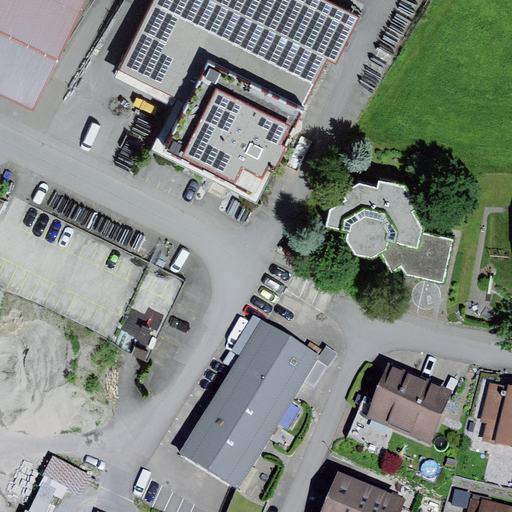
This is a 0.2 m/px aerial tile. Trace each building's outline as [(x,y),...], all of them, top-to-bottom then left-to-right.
[(91,0),(0,0),(0,89),(40,108),(91,0)] [(364,16),(333,0),(160,0),(120,78),(177,107),(156,147),(259,199),(331,58),(340,63),(364,16)] [(448,281),(460,239),(431,231),(413,188),(392,176),(370,180),(337,204),(330,229),(340,248),(448,281)] [(322,355),(256,316),(234,354),(243,359),(185,457),(243,491),(320,361),(329,366),(336,353),(326,347),(322,355)] [(455,393),(394,368),(372,421),(433,446),(455,393)] [(511,384),(491,379),(483,414),(490,416),(485,433),(490,434),(487,444),(511,450),(511,384)] [(88,496),(97,473),(57,457),(34,511),(51,511),(62,486),(88,496)] [(405,511),(409,505),(345,478),(330,511),(405,511)] [(511,511),(511,509),(473,500),(470,511),(511,511)]
